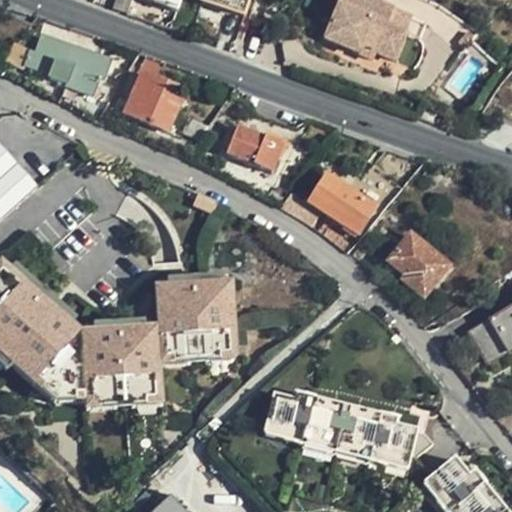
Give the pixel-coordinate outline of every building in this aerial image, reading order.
[(139,0),(176,14),(180,0),(139,0)] [(201,0),(200,4),(227,14),(242,19),(249,0),(201,0)] [(386,31),(392,16),(352,0),(338,0),(322,41),(372,61),(374,55),(395,64),(405,39),(386,31)] [(242,19),(227,14),(222,30),(236,34),(242,19)] [(425,29),(392,16),(386,31),(405,39),(419,45),(425,29)] [(109,63),(43,39),(41,43),(35,41),(24,66),(49,76),(48,80),(64,86),(64,89),(90,99),(95,87),(100,88),(109,63)] [(161,60),(147,55),(128,105),(126,104),(119,101),(110,114),(168,135),(181,104),(171,100),(175,91),(174,89),(154,81),(161,60)] [(287,160),(293,143),(290,142),(296,126),(260,112),(251,133),(238,128),(228,156),(273,174),(281,157),(287,160)] [(182,134),(199,141),(208,127),(189,119),(182,134)] [(0,218),(36,185),(0,146),(0,218)] [(444,199),(465,175),(435,163),(414,187),(444,199)] [(328,215),(345,190),(327,178),(309,202),(328,215)] [(373,210),(345,190),(328,215),(357,234),(373,210)] [(292,198),(283,211),(289,214),(305,224),(308,226),(316,214),(292,198)] [(330,229),(324,237),(326,238),(338,248),(345,240),(330,229)] [(448,266),(408,236),(388,263),(405,275),(402,280),(422,296),(424,296),(448,266)] [(0,275),(60,322),(68,313),(36,288),(32,292),(18,281),(21,278),(7,266),(0,275)] [(168,285),(217,280),(216,269),(197,271),(198,274),(182,276),(182,273),(167,276),(167,284),(168,285)] [(159,362),(238,351),(230,278),(217,280),(168,285),(151,287),(155,324),(139,326),(93,332),(76,334),(60,322),(0,275),(0,274),(0,362),(8,368),(54,404),(85,400),(162,390),(160,375),(159,362)] [(511,314),(473,338),(490,367),(509,355),(511,359),(511,358),(511,314)] [(93,332),(139,326),(138,317),(125,319),(126,323),(104,326),(104,322),(92,324),(93,332)] [(239,361),(238,351),(159,362),(160,375),(191,370),(191,363),(207,361),(208,367),(239,361)] [(298,383),(294,397),(403,425),(406,412),(298,383)] [(162,390),(85,400),(86,409),(116,404),(116,401),(135,398),(135,403),(163,399),(162,390)] [(403,425),(294,397),(276,392),(265,439),(381,471),(369,511),(501,511),(474,475),(462,460),(450,468),(421,429),(403,425)] [(474,475),(501,511),(509,511),(481,471),(474,475)] [(165,511),(156,501),(144,511),(165,511)]
